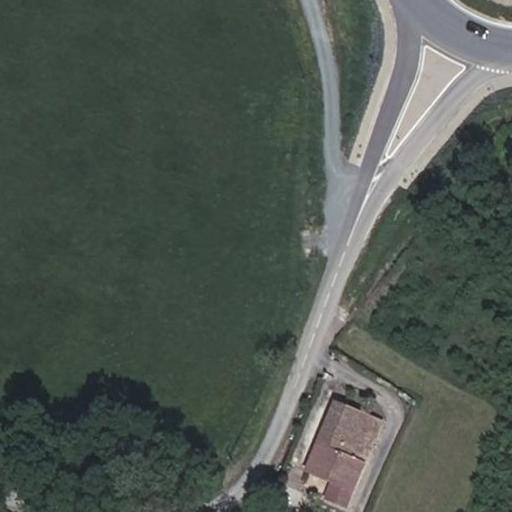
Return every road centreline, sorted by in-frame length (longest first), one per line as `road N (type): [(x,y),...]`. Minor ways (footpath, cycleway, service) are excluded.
road 1 (residential): [(361,207),(271,461),(219,511)]
road 2 (unclassified): [(308,0),(328,70),(329,161),(361,207)]
road 3 (residential): [(414,0),(408,54),(361,207)]
road 4 (residential): [(361,207),(463,92),(511,61)]
road 5 (residential): [(151,511),(0,498)]
